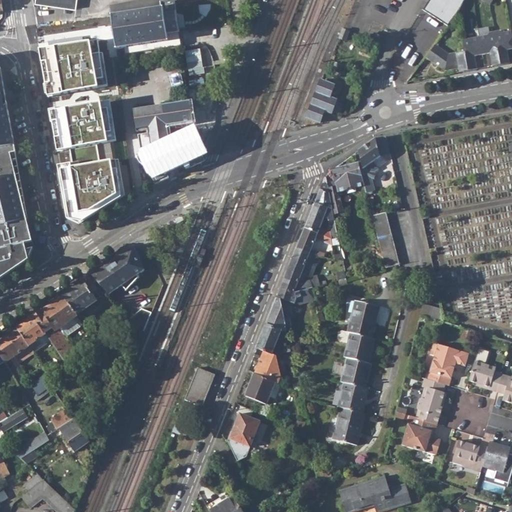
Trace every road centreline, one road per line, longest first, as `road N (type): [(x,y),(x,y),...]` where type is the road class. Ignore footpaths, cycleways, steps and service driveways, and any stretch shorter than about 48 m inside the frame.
road 1 (residential): [(302,149),(312,172),(307,191),(178,511)]
road 2 (residential): [(70,260),(51,223),(13,49)]
road 3 (tertiary): [(302,149),(385,112),(511,88)]
road 4 (residential): [(272,0),(208,179)]
road 5 (tertiary): [(70,260),(208,179)]
